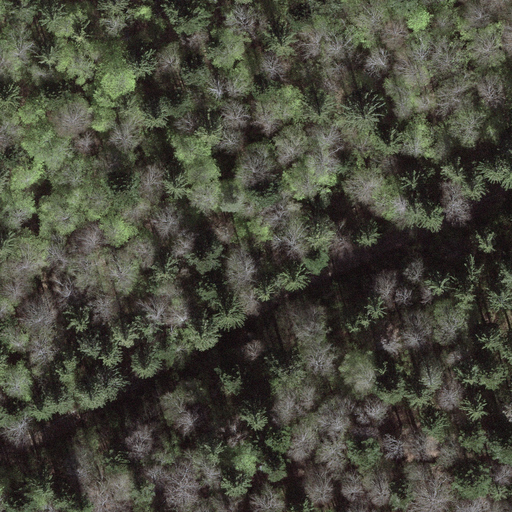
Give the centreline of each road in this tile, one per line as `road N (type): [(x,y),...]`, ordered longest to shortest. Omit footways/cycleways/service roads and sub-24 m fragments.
road 1 (track): [(0,457),(293,282),(511,193)]
road 2 (track): [(511,443),(327,459),(34,511)]
